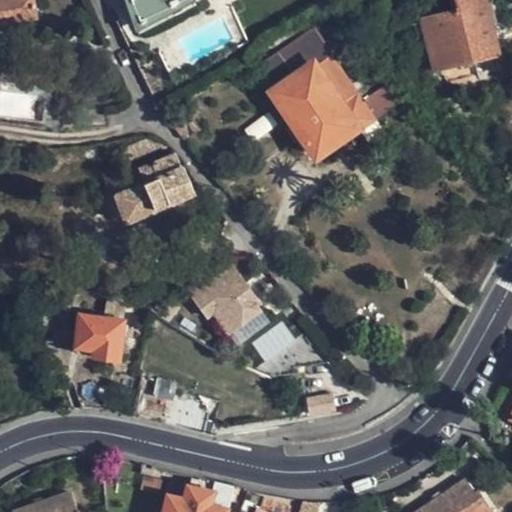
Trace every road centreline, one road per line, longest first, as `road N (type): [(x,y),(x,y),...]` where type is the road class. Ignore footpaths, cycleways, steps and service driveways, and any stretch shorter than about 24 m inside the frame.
road 1 (residential): [(245,465),(264,439),(368,411),(383,400),(383,389),(172,141),(98,0)]
road 2 (secondary): [(0,453),(90,432),(245,465)]
road 3 (secondary): [(245,465),(307,472),(361,461),(411,434),(441,405)]
road 4 (unknown): [(172,141),(0,135)]
road 5 (secondary): [(441,405),(511,284)]
